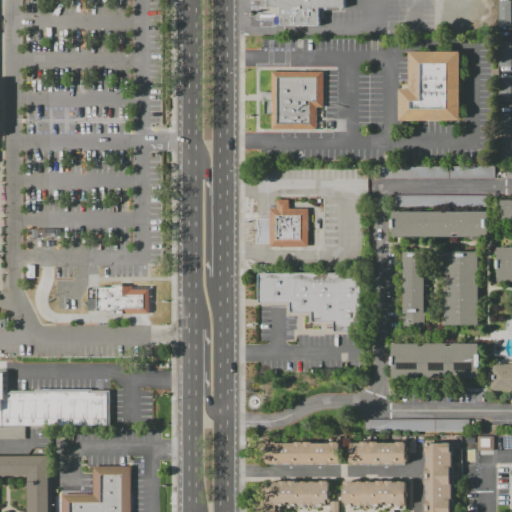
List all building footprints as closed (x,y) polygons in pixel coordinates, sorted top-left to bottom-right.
[(344,0),(345,8),(326,8),(326,10),(323,10),(323,18),(320,18),(320,26),(280,26),(280,8),(262,9),(261,0),(344,0)] [(511,27),(499,27),(499,1),(511,1),(511,27)] [(511,67),(499,67),(499,42),(511,42),(511,67)] [(461,121),(400,121),(400,89),(410,89),(410,52),(461,52),(461,121)] [(317,130),(272,130),(272,115),(265,115),(265,105),(262,105),(262,92),(272,92),(272,72),(324,72),(324,108),(317,108),(317,130)] [(511,102),(499,102),(499,76),(511,76),(511,102)] [(511,162),(499,162),(499,117),(511,117),(511,162)] [(495,179),(379,179),(379,167),(495,167),(495,179)] [(487,207),(394,207),(394,196),(487,195),(487,207)] [(308,247),(270,247),(270,209),(277,209),(277,200),(289,200),(289,209),(308,209),(308,247)] [(511,221),(501,221),(501,201),(511,200),(511,221)] [(488,236),(458,237),(458,234),(453,234),(453,237),(392,237),(392,213),(488,212),(488,236)] [(511,282),(497,282),(498,248),(511,248),(511,282)] [(425,330),(404,330),(404,252),(424,252),(425,330)] [(479,325),(445,325),(445,252),(478,252),(478,279),(476,279),(476,284),(478,284),(479,325)] [(362,332),(337,332),(336,332),(335,332),(334,331),(334,330),(334,323),(315,323),(314,322),(313,322),(313,321),(312,321),(312,313),(294,313),(293,313),(292,313),(291,312),(291,311),(291,303),(261,303),(260,303),(259,303),(259,302),(259,276),(259,275),(259,274),(260,274),(261,274),(362,274),(362,332)] [(150,314),(115,314),(115,312),(87,312),(87,299),(88,299),(88,288),(113,288),(113,285),(125,285),(125,287),(130,287),(130,286),(133,286),(133,290),(150,290),(150,314)] [(479,378),(392,378),(392,344),(419,344),(419,347),(424,347),(424,344),(447,344),(447,346),(452,346),(452,344),(479,344),(479,355),(481,355),(481,367),(479,367),(479,378)] [(511,391),(491,391),(490,365),(511,364),(511,391)] [(7,391),(35,391),(35,390),(92,390),(92,391),(109,391),(109,423),(0,423),(0,369),(7,369),(7,391)] [(470,431),(368,431),(368,420),(377,420),(470,420),(470,431)] [(0,440),(0,427),(26,427),(26,440),(0,440)] [(478,451),(478,437),(493,437),(493,451),(478,451)] [(331,465),(326,465),(326,464),(318,464),(318,465),(313,465),(313,464),(296,464),(296,465),(290,465),(290,464),(283,464),(283,465),(277,465),(277,464),(268,464),(268,463),(266,463),(266,448),(268,448),(268,444),(269,444),(269,443),(277,443),(277,444),(296,444),(296,442),(304,442),(304,444),(305,444),(305,442),(313,442),(313,444),(332,444),(332,442),(340,442),(340,444),(341,444),(341,464),(331,464),(331,465)] [(400,465),(397,465),(392,465),(392,464),(385,464),(385,465),(379,465),(379,464),(364,464),(364,465),(356,465),(356,464),(353,464),(353,463),(351,463),(351,458),(353,458),(353,453),(351,453),(351,447),(352,447),(352,444),(362,444),(362,443),(370,443),(370,444),(371,444),(371,442),(379,442),(379,444),(398,444),(398,442),(406,442),(406,444),(407,444),(407,447),(408,447),(408,452),(407,452),(407,458),(408,458),(408,463),(407,463),(407,464),(400,464),(400,465)] [(425,511),(425,500),(426,500),(426,495),(430,495),(430,490),(426,490),(426,485),(425,485),(425,468),(426,468),(426,463),(430,463),(430,458),(426,458),(426,452),(425,452),(425,444),(451,444),(451,452),(452,452),(453,469),(452,469),(452,484),(453,484),(453,502),(452,502),(452,511),(425,511)] [(49,511),(28,511),(28,477),(0,477),(0,456),(49,456),(49,511)] [(63,511),(63,495),(94,495),(94,467),(131,467),(131,511),(63,511)] [(268,511),(267,511),(267,506),(268,506),(268,492),(267,492),(267,484),(268,484),(268,483),(271,483),(271,482),(276,482),(276,483),(281,483),(281,482),(288,482),(288,483),(289,483),(289,482),(297,482),(297,483),(302,483),(302,482),(308,482),(308,483),(311,483),(311,482),(317,482),(317,483),(321,483),(321,481),(329,481),(329,483),(330,483),(330,492),(331,492),(331,496),(330,496),(330,498),(331,498),(331,503),(327,503),(327,505),(314,505),(314,507),(304,507),(304,505),(297,505),(297,504),(293,504),(293,505),(291,505),(291,503),(287,503),(287,505),(284,505),(284,504),(281,504),(281,511),(268,511)] [(401,506),(401,505),(388,505),(388,503),(384,503),(384,505),(371,505),(371,506),(366,506),(366,505),(365,505),(365,506),(360,506),(360,505),(347,505),(347,504),(344,504),(344,492),(345,492),(345,483),(346,483),(346,482),(354,482),(354,483),(359,483),(359,482),(364,482),(364,483),(368,483),(368,482),(373,482),(373,483),(378,483),(378,481),(386,481),(386,483),(387,483),(387,481),(394,481),(394,483),(400,483),(400,482),(405,482),(405,483),(407,483),(407,493),(408,493),(408,498),(407,498),(407,505),(406,505),(406,506),(401,506)] [(332,511),(332,502),(340,502),(340,511),(332,511)]
